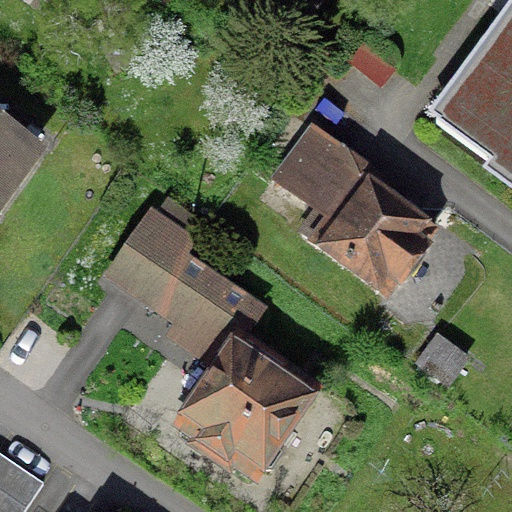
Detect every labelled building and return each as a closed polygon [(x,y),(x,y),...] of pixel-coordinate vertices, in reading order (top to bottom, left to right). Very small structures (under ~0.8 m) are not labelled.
[(55,0),(69,9),(75,0),(55,0)] [(327,0),(255,0),(246,11),(288,47),(327,0)] [(511,18),(431,126),(511,186),(511,18)] [(418,244),(424,236),(379,202),(383,196),(387,191),(310,134),(272,184),(314,215),(298,237),(379,296),(385,288),(395,287),(421,253),(418,244)] [(0,199),(29,159),(0,137),(0,199)] [(163,202),(111,275),(148,301),(197,226),(163,202)] [(272,449),(309,395),(235,345),(255,315),(208,283),(169,341),(216,372),(178,428),(193,439),(189,444),(228,471),(232,465),(252,479),(256,473),(267,473),(276,459),(272,449)] [(413,366),(443,388),(461,364),(431,342),(413,366)] [(0,511),(21,511),(38,488),(0,462),(0,511)]
